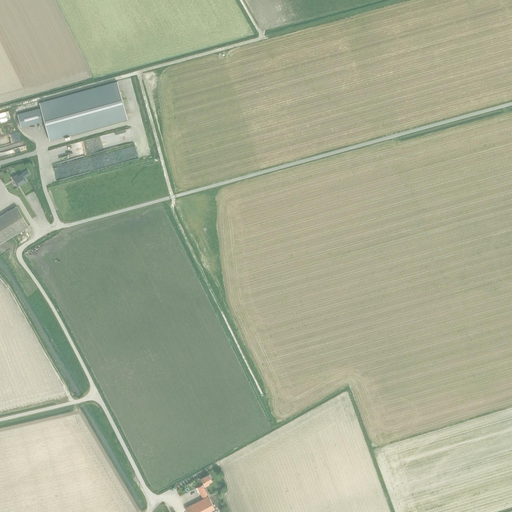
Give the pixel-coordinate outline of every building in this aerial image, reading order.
[(41,108),(18,114),(21,127),(44,121),(49,140),(127,119),(117,82),(39,103),(41,108)] [(118,135),(121,147),(132,145),(130,133),(118,135)] [(0,152),(0,161),(26,155),(24,147),(0,152)] [(15,181),(15,182),(18,186),(26,181),(25,178),(30,174),(28,170),(18,176),(17,175),(13,177),(15,181)] [(0,243),(29,226),(16,206),(0,215),(0,243)] [(212,480),(210,477),(210,476),(210,475),(209,475),(208,474),(200,478),(203,484),(197,488),(203,498),(186,508),(187,511),(208,511),(215,509),(203,487),(209,484),(208,482),(212,480)]
